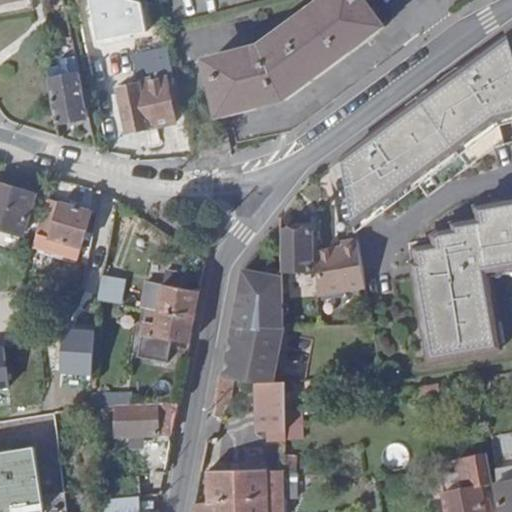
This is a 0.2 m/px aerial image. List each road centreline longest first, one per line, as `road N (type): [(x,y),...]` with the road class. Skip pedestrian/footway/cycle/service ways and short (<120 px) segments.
road 1 (unclassified): [(170,511),(207,323),(226,260),(268,187)]
road 2 (residential): [(268,187),(222,193),(0,144)]
road 3 (unclassified): [(268,187),(288,162),(456,44)]
